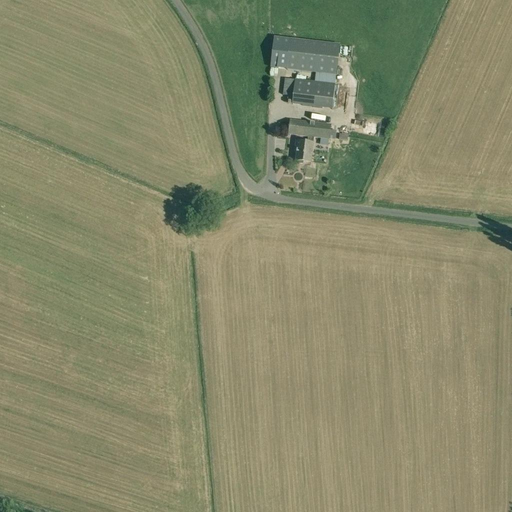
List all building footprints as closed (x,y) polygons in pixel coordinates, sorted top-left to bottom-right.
[(336,76),(340,45),(274,37),(270,68),(336,76)] [(293,97),(295,81),(285,79),(283,96),(293,97)] [(335,85),(295,81),(293,97),(292,105),(332,109),(335,85)] [(288,136),(309,138),(313,138),(330,140),(332,125),(290,120),(288,136)] [(313,138),(309,138),(308,143),(296,142),(296,147),(297,148),(296,161),(298,161),(298,164),(302,164),(303,162),(311,163),(313,143),(313,138)]
